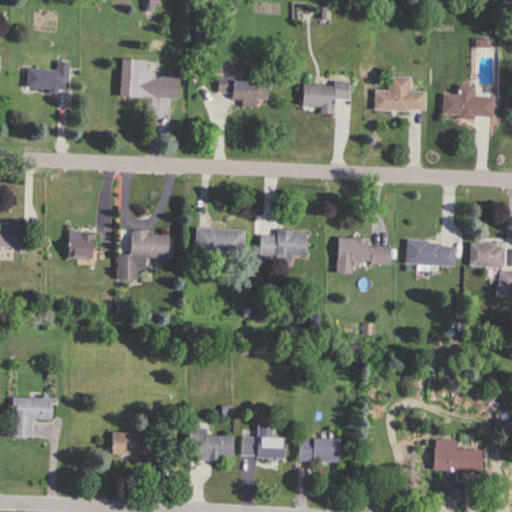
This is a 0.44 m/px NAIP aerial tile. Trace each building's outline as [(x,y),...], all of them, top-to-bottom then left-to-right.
[(145,59),(119,58),(117,96),(178,98),(179,76),(144,74),(145,59)] [(65,91),(66,70),(25,68),(24,89),(65,91)] [(423,110),(423,91),(408,91),(408,76),(387,76),(387,90),(373,89),(373,109),(423,110)] [(266,80),(216,78),(216,93),(228,93),(228,98),(239,99),(239,106),(254,107),(254,98),(266,99),(266,80)] [(318,106),(318,114),(331,114),(331,98),(347,98),(347,81),(332,81),(332,84),(300,84),(300,106),(318,106)] [(491,118),(491,97),(471,96),(472,86),(456,85),(456,94),(441,94),(440,116),(491,118)] [(27,224),(0,224),(0,246),(27,247),(27,224)] [(192,251),(241,254),(242,230),(193,228),(192,251)] [(274,263),(288,263),(289,254),(303,255),(304,231),(274,230),(273,234),(258,233),(257,254),(274,255),(274,263)] [(92,232),(65,232),(65,258),(92,258),(92,232)] [(127,255),(115,255),(115,280),(135,281),(136,269),(143,269),(143,258),(164,258),(165,233),(127,232),(127,255)] [(365,245),(366,237),(335,236),(334,273),(351,273),(351,262),(388,263),(389,246),(365,245)] [(403,263),(451,265),(452,242),(404,240),(403,263)] [(501,267),(502,244),(468,242),(467,266),(501,267)] [(511,291),(511,271),(496,271),(496,291),(511,291)] [(51,420),(51,398),(10,398),(10,438),(31,438),(31,420),(51,420)] [(271,425),(257,425),(257,437),(241,437),(241,461),(284,462),(284,438),(270,437),(271,425)] [(205,428),(186,428),(186,461),(233,461),(233,436),(205,436),(205,428)] [(109,455),(136,455),(136,433),(109,433),(109,455)] [(296,462),(337,462),(337,438),(296,438),(296,462)] [(431,471),(479,472),(479,449),(454,448),(454,440),(431,440),(431,471)]
